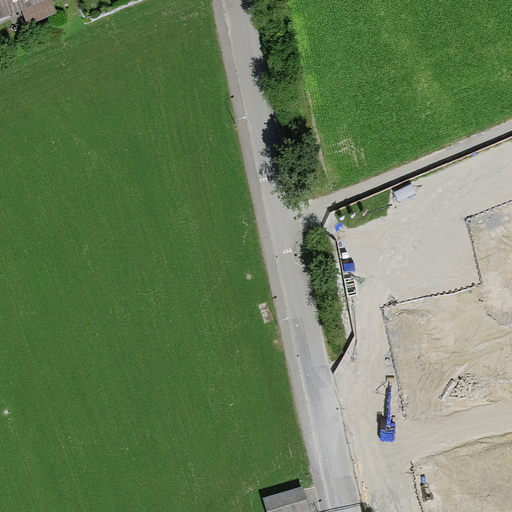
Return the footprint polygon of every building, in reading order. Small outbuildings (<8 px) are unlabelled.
[(0,0),(0,21),(22,13),(52,0),(51,0),(0,0)] [(52,0),(22,13),(28,27),(58,15),(52,0)] [(511,405),(511,309),(506,281),(384,305),(408,427),(511,405)] [(511,414),(485,418),(493,470),(511,466),(511,414)] [(470,494),(457,445),(400,459),(411,504),(435,498),(438,511),(481,511),(477,493),(470,494)] [(266,511),(310,511),(304,489),(263,501),(266,511)]
